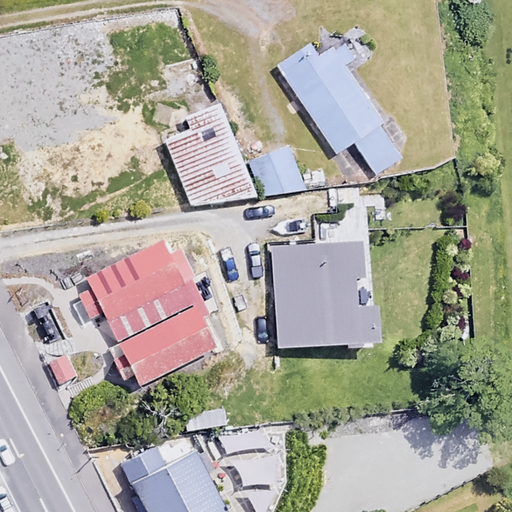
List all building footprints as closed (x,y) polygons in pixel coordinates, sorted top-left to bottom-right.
[(115,66),(99,17),(39,37),(55,85),(115,66)] [(353,58),(339,39),(316,55),(307,43),(274,66),(334,152),(351,141),(373,173),(398,156),(375,123),(380,120),(342,65),(353,58)] [(161,61),(156,46),(121,56),(126,72),(161,61)] [(200,83),(195,63),(144,78),(149,97),(200,83)] [(144,100),(141,80),(118,83),(121,102),(144,100)] [(253,195),(216,99),(183,112),(190,128),(163,138),(187,203),(253,195)] [(143,171),(117,116),(21,161),(45,214),(143,171)] [(298,187),(288,149),(252,158),(263,196),(298,187)] [(193,285),(159,221),(76,264),(109,328),(193,285)] [(360,242),(270,245),(273,344),(377,340),(376,303),(354,304),(353,276),(361,275),(360,242)] [(187,288),(109,328),(131,370),(209,329),(187,288)] [(223,423),(219,405),(191,412),(195,429),(223,423)] [(444,413),(425,420),(434,444),(453,437),(444,413)] [(224,511),(192,451),(165,465),(157,449),(115,471),(136,511),(224,511)]
